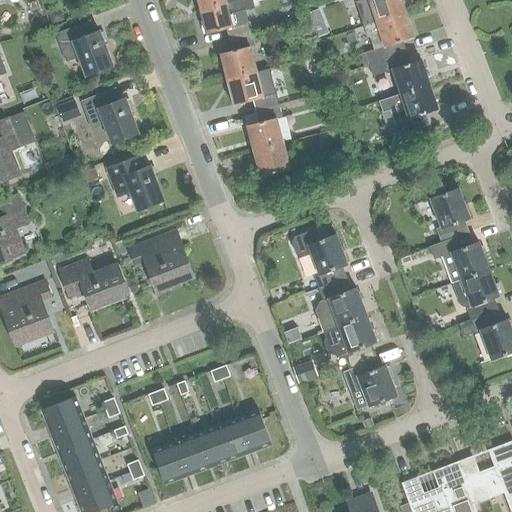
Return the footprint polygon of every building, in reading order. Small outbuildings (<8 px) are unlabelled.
[(197,0),(200,10),(237,0),(197,0)] [(254,8),(251,0),(237,0),(200,10),(206,33),(226,28),(229,39),(253,33),(250,22),(233,26),(230,14),(254,8)] [(360,0),(367,0),(375,22),(404,12),(399,0),(355,0),(356,2),(360,0)] [(412,37),(404,12),(375,22),(363,26),(368,39),(370,38),(373,49),(365,52),(369,64),(405,52),(402,40),(412,37)] [(85,77),(112,66),(98,31),(92,34),(88,22),(54,35),(65,63),(78,58),(85,77)] [(220,54),(226,79),(257,71),(250,46),(256,45),(253,33),(229,39),(232,51),(220,54)] [(409,62),(405,52),(369,64),(373,76),(391,70),(399,94),(428,84),(419,59),(409,62)] [(263,96),(257,71),(226,79),(233,106),(253,101),(256,112),(279,106),(276,93),(263,96)] [(391,110),(394,121),(402,119),(406,132),(429,124),(426,113),(436,110),(428,84),(399,94),(399,95),(379,102),(382,113),(391,110)] [(111,144),(138,133),(124,99),(119,101),(114,89),(80,102),(91,130),(103,125),(111,144)] [(315,105),(323,117),(334,110),(326,98),(315,105)] [(55,106),(61,122),(80,116),(74,99),(55,106)] [(247,126),(254,151),(283,143),(276,119),(282,117),(279,106),(256,112),(259,123),(247,126)] [(34,141),(23,114),(0,122),(0,182),(20,175),(10,150),(34,141)] [(289,168),(283,143),(254,151),(260,176),(271,173),(274,185),(298,178),(295,166),(289,168)] [(67,156),(44,164),(49,177),(72,169),(67,156)] [(136,211),(163,201),(150,166),(145,168),(140,156),(107,169),(117,197),(129,192),(136,211)] [(95,169),(78,174),(82,184),(98,179),(95,169)] [(441,242),(468,232),(463,220),(469,218),(457,188),(430,198),(441,228),(436,230),(441,242)] [(13,229),(26,224),(15,196),(0,201),(0,262),(23,253),(13,229)] [(191,279),(192,276),(174,230),(128,248),(135,264),(144,260),(157,292),(191,279)] [(346,265),(334,235),(315,242),(311,231),(293,238),(291,244),(295,255),(301,257),(310,254),(318,273),(313,275),(318,288),(344,278),(340,267),(346,265)] [(473,245),(468,232),(441,242),(446,255),(442,257),(451,282),(488,268),(478,243),(473,245)] [(90,309),(128,295),(115,264),(92,273),(86,261),(58,271),(68,295),(82,290),(90,309)] [(488,268),(451,282),(460,305),(466,307),(470,319),(497,309),(492,298),(498,295),(488,268)] [(321,331),(365,315),(354,288),(348,290),(344,278),(318,288),(322,300),(319,301),(314,311),(321,331)] [(41,301),(50,298),(44,281),(0,299),(0,305),(16,347),(52,332),(41,301)] [(501,321),(497,309),(470,319),(470,320),(459,324),(463,337),(479,331),(490,360),(511,351),(511,333),(507,319),(501,321)] [(375,343),(365,315),(321,331),(324,339),(322,343),(325,351),(336,357),(342,355),(346,366),(373,356),(369,345),(375,343)] [(295,330),(283,334),(286,344),(298,340),(295,330)] [(346,366),(348,369),(342,371),(350,392),(360,388),(367,406),(395,395),(384,365),(377,368),(373,356),(346,366)] [(313,363),(293,370),(298,384),(317,377),(313,363)] [(217,368),(222,380),(229,377),(225,366),(217,368)] [(214,383),(222,380),(217,368),(209,371),(214,383)] [(188,392),(184,381),(176,384),(180,395),(188,392)] [(163,389),(155,392),(159,403),(167,400),(163,389)] [(155,392),(147,395),(151,406),(159,403),(155,392)] [(40,410),(49,431),(83,418),(75,397),(40,410)] [(116,406),(113,398),(102,403),(105,410),(116,406)] [(116,406),(105,410),(108,418),(119,414),(116,406)] [(258,410),(237,418),(250,453),(271,445),(258,410)] [(83,418),(49,431),(57,453),(91,439),(83,418)] [(215,426),(228,461),(250,453),(237,418),(215,426)] [(371,418),(361,421),(364,430),(374,426),(371,418)] [(113,431),(116,439),(127,434),(124,426),(113,431)] [(228,461),(215,426),(194,434),(207,469),(228,461)] [(194,434),(172,442),(185,477),(207,469),(194,434)] [(100,460),(91,439),(57,453),(65,474),(100,460)] [(462,479),(471,502),(502,490),(509,511),(511,511),(511,440),(486,450),(493,467),(462,479)] [(185,477),(172,442),(151,450),(164,485),(185,477)] [(100,460),(65,474),(74,495),(108,482),(100,460)] [(140,468),(137,460),(126,464),(129,472),(140,468)] [(474,511),(471,502),(462,479),(455,462),(432,471),(438,488),(407,500),(411,511),(474,511)] [(140,468),(129,472),(132,480),(143,476),(140,468)] [(93,511),(116,503),(108,482),(74,495),(80,511),(93,511)] [(376,511),(370,494),(354,500),(359,511),(358,511),(376,511)]
